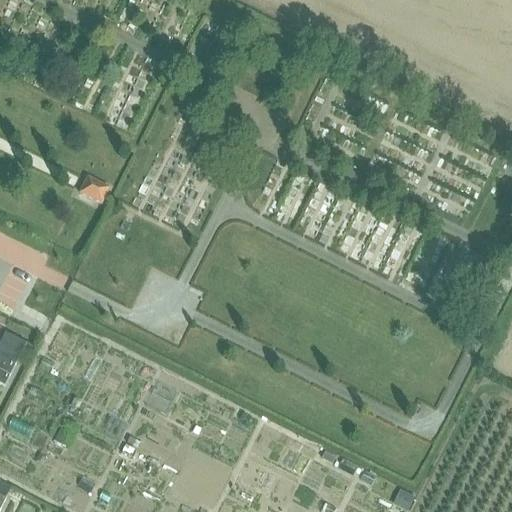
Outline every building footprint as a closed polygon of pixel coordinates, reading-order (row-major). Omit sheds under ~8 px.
[(453,206),(459,188),(431,178),(424,196),(453,206)] [(101,206),(109,191),(88,180),(80,196),(101,206)] [(4,338),(0,345),(0,389),(4,391),(26,349),(4,338)] [(60,433),(55,444),(62,448),(67,437),(60,433)] [(326,457),(322,463),(333,469),(336,462),(326,457)] [(42,467),(37,478),(45,482),(50,471),(42,467)] [(393,509),(398,511),(409,511),(415,502),(401,495),(393,509)]
